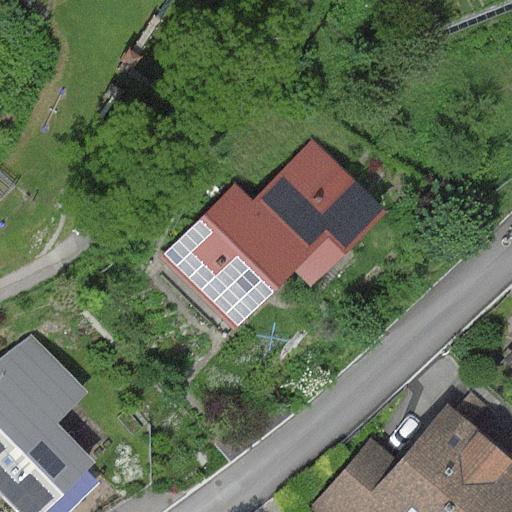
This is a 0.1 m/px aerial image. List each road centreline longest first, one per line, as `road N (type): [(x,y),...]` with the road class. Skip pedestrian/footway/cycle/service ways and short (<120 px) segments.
road 1 (track): [(0,292),(42,271),(131,196),(200,126),(296,0)]
road 2 (residential): [(511,248),(395,356),(203,511)]
